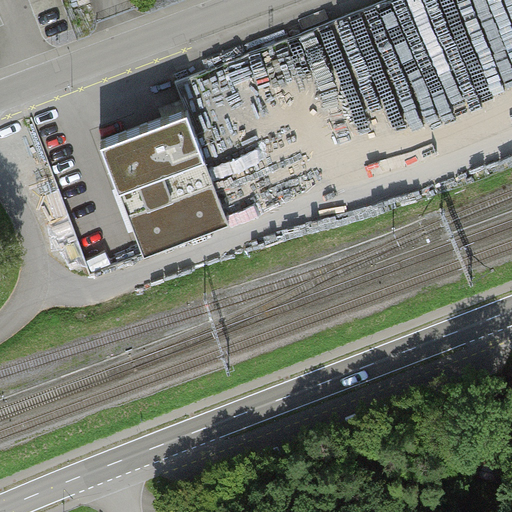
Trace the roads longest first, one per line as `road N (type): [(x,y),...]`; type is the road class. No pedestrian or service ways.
road 1 (primary): [(511,312),(4,511)]
road 2 (residential): [(258,0),(0,97)]
